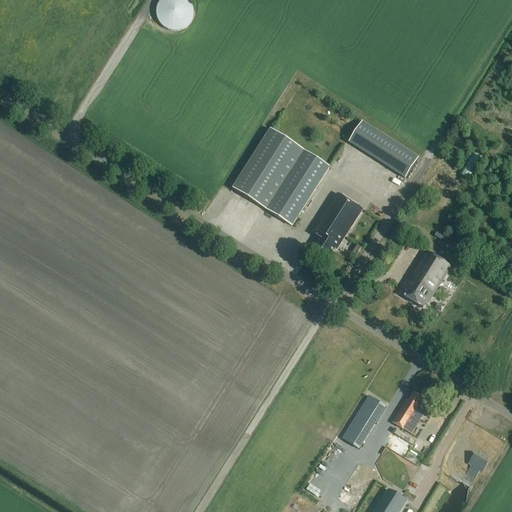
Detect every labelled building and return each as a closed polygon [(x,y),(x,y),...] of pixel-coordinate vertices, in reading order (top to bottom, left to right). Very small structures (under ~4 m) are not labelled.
[(193,6),(187,0),(162,0),(160,2),(157,10),(158,20),(164,28),(172,32),(182,31),(190,25),(194,16),(193,6)] [(415,164),(359,128),(346,148),(402,184),(415,164)] [(330,169),(276,135),(270,131),(232,190),(292,228),(330,169)] [(458,175),(471,182),(484,161),(472,153),(458,175)] [(339,198),(337,196),(312,236),(319,241),(312,252),(329,262),(336,251),(338,252),(362,212),(339,198)] [(357,258),(361,251),(357,248),(352,255),(357,258)] [(451,269),(431,256),(426,253),(407,283),(408,283),(405,288),(404,288),(400,294),(401,295),(402,294),(407,297),(406,298),(423,309),(426,305),(428,306),(433,298),(432,298),(437,289),(438,290),(451,269)] [(443,307),(438,304),(435,308),(440,312),(443,307)] [(393,423),(405,431),(411,421),(417,411),(419,412),(421,408),(418,406),(423,399),(414,393),(409,401),(407,400),(393,423)] [(363,407),(342,441),(359,452),(381,418),(363,407)] [(482,475),(489,463),(474,455),(467,467),(470,469),(466,476),(475,480),(479,474),(482,475)] [(385,503),(379,511),(378,511),(377,511),(397,511),(398,511),(400,511),(406,503),(389,493),(383,502),(385,503)]
